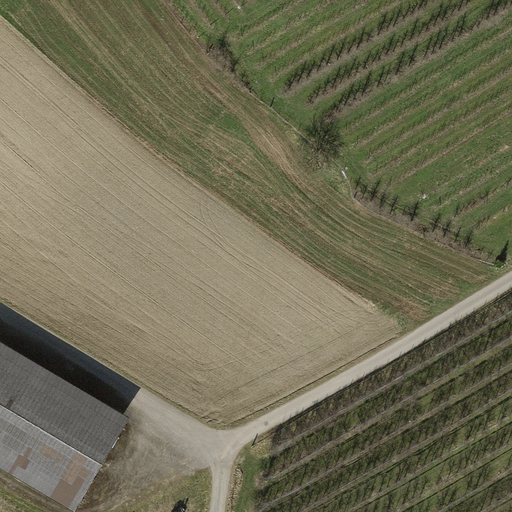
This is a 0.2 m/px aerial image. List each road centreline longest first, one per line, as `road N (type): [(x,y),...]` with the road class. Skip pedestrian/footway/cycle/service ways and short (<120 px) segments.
road 1 (track): [(226,446),(511,278)]
road 2 (track): [(0,312),(226,446)]
